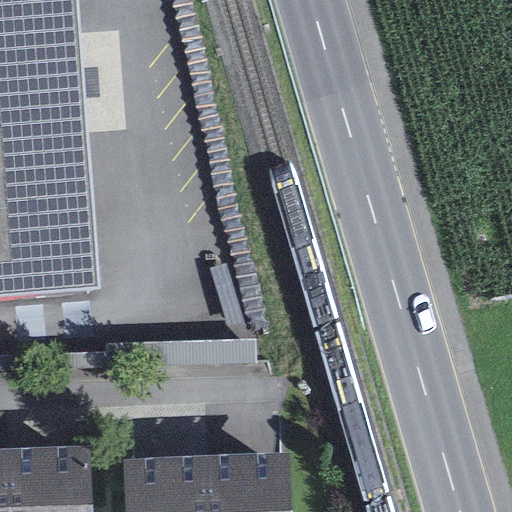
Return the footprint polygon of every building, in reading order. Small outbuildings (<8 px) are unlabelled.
[(51,0),(0,0),(0,295),(77,289),(51,0)] [(0,458),(0,511),(11,511),(11,459),(0,458)] [(11,459),(11,511),(81,511),(81,458),(11,459)] [(207,463),(207,511),(277,511),(277,462),(207,463)] [(137,463),(138,511),(207,511),(207,463),(137,463)]
